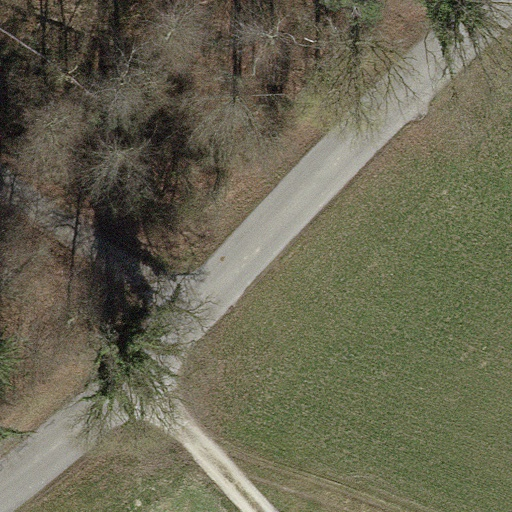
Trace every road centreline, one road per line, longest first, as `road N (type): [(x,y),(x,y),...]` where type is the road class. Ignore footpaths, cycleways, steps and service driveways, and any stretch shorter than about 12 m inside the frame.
road 1 (tertiary): [(508,0),(408,89),(138,375),(0,492)]
road 2 (track): [(193,313),(0,184)]
road 3 (track): [(260,511),(138,375)]
